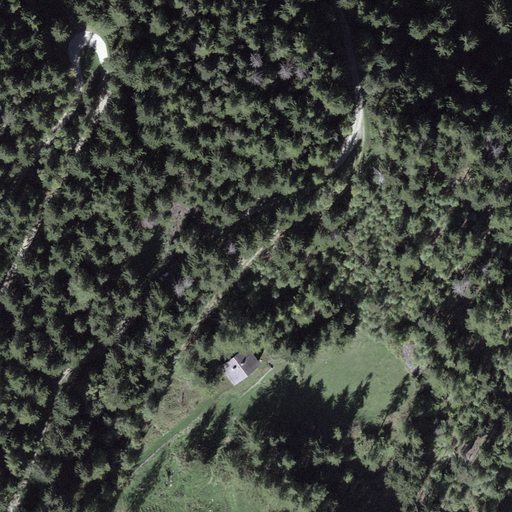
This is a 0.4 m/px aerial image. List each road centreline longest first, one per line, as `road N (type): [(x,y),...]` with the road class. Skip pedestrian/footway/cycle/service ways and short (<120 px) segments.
road 1 (track): [(333,0),(349,37),(360,112),(345,154),(293,195),(210,236),(106,346),(66,367),(9,511)]
road 2 (track): [(0,305),(100,111),(107,69),(98,44),(77,43),(79,104),(0,207)]
road 3 (track): [(113,511),(175,357),(253,256),(341,191),(358,160),(359,122)]
